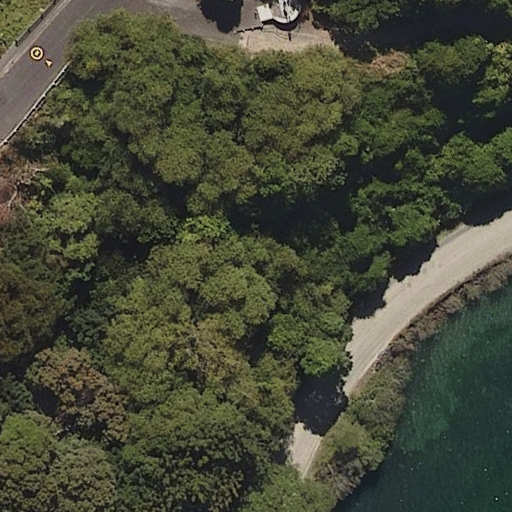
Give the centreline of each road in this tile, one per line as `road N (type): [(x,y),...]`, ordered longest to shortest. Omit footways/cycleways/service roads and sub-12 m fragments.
road 1 (unclassified): [(257,511),(335,344),(415,265),(511,218)]
road 2 (residential): [(101,0),(0,104)]
